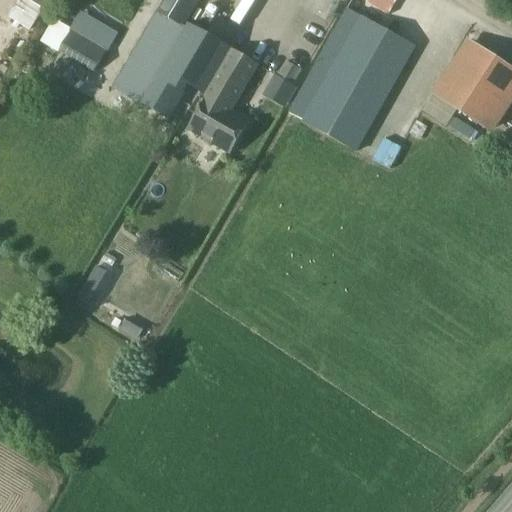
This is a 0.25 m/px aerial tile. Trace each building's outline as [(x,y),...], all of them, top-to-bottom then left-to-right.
[(170,118),(213,44),(181,27),(197,0),(164,0),(114,83),(170,118)] [(322,14),(329,0),(304,0),(303,3),(322,14)] [(354,151),(412,45),(359,16),(302,121),(354,151)] [(92,72),(113,39),(79,18),(58,51),(92,72)] [(489,129),(511,93),(511,69),(467,39),(432,91),(489,129)] [(230,155),(249,121),(232,110),(258,65),(231,50),(205,95),(208,97),(188,131),(230,155)] [(287,63),(278,77),(291,84),(292,85),(300,70),(287,63)] [(275,75),(265,93),(288,106),(298,88),(292,85),(291,84),(278,77),(275,75)] [(456,119),(451,127),(469,139),(474,131),(456,119)] [(418,140),(426,127),(416,121),(409,134),(418,140)] [(119,302),(132,307),(142,285),(128,279),(119,302)] [(88,282),(81,294),(95,302),(102,290),(88,282)]
